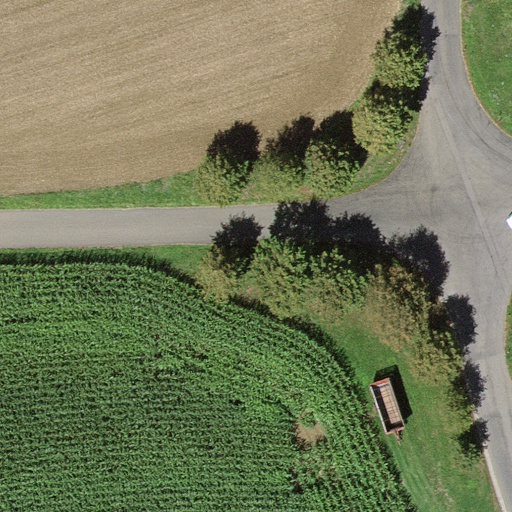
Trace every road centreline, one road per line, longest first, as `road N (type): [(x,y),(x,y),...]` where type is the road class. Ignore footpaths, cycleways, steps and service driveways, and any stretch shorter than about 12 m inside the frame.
road 1 (unclassified): [(0,239),(470,211)]
road 2 (unclassified): [(511,459),(481,324),(470,211)]
road 3 (unclassified): [(470,211),(450,92),(450,0)]
